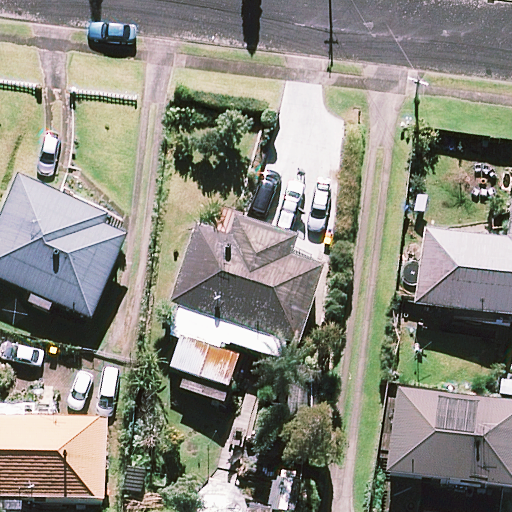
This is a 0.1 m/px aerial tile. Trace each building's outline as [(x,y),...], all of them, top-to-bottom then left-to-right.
[(0,227),(0,289),(8,292),(3,302),(48,321),(52,310),(90,326),(128,233),(16,188),(0,227)] [(511,204),(509,204),(505,246),(423,239),(416,315),(511,323),(511,204)] [(239,354),(280,366),(284,350),(296,353),(319,274),(288,265),(293,247),(231,229),(226,245),(194,236),(172,308),(187,313),(169,375),(186,380),(182,395),(223,407),(239,354)] [(66,352),(8,339),(2,367),(59,380),(66,352)] [(511,413),(394,401),(385,486),(511,499),(511,413)] [(105,431),(0,428),(0,504),(102,508),(105,431)]
